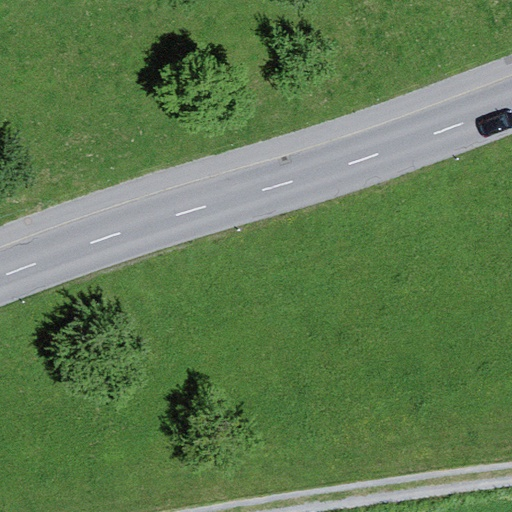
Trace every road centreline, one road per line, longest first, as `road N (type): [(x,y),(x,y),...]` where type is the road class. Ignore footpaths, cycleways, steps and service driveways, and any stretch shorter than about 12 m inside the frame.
road 1 (tertiary): [(0,276),(511,104)]
road 2 (track): [(511,470),(267,511)]
